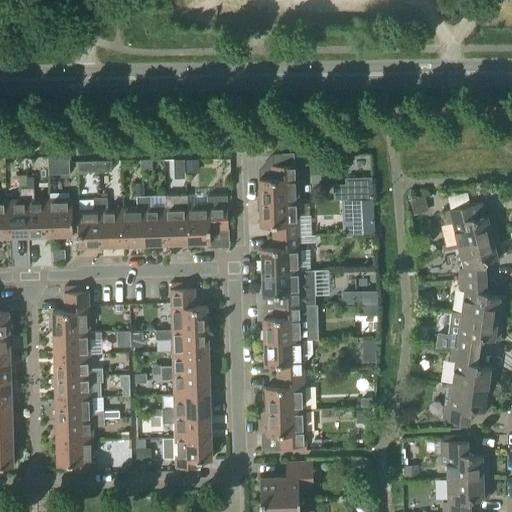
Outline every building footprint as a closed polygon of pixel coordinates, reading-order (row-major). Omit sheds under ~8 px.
[(48,158),(48,163),(48,176),(69,175),(69,163),(69,158),(48,158)] [(183,160),(172,161),(173,169),(184,169),(183,160)] [(198,172),(197,160),(185,160),(186,173),(198,172)] [(230,160),(218,160),(218,176),(230,176),(230,160)] [(111,161),(98,162),(99,172),(111,172),(111,161)] [(151,171),(151,161),(143,161),(143,171),(151,171)] [(99,172),(98,162),(77,162),(77,173),(99,172)] [(258,179),(259,203),(297,202),(296,166),(269,166),(269,178),(258,179)] [(333,185),(334,200),(344,200),(345,200),(345,185),(333,185)] [(6,237),(28,236),(26,188),(20,188),(20,200),(5,201),(6,237)] [(28,236),(50,235),(49,199),(34,200),(34,188),(26,188),(28,236)] [(123,245),(144,244),(142,196),(136,197),(136,209),(121,209),(123,245)] [(143,196),(142,196),(144,244),(166,244),(165,208),(150,208),(150,196),(143,196)] [(186,196),(165,196),(165,208),(166,244),(187,243),(186,196)] [(187,196),(186,196),(187,243),(210,242),(210,230),(228,230),(227,196),(207,196),(207,206),(187,207),(187,196)] [(410,200),(414,216),(428,213),(424,196),(410,200)] [(93,210),(79,210),(78,210),(78,235),(79,247),(101,246),(99,198),(93,198),(93,210)] [(107,198),(99,198),(101,246),(123,245),(121,209),(107,209),(107,198)] [(71,199),(49,199),(50,235),(78,235),(78,210),(79,210),(79,201),(71,201),(71,199)] [(345,200),(344,200),(345,236),(373,235),(372,199),(345,200)] [(297,202),(259,203),(260,226),(271,226),(271,238),(299,237),(297,202)] [(458,247),(497,236),(492,215),(484,217),(481,202),(444,211),(447,225),(452,224),(458,247)] [(460,271),(460,281),(485,279),(485,266),(487,262),(503,258),(497,236),(458,247),(460,257),(459,257),(463,271),(460,271)] [(260,257),(261,272),(300,271),(299,237),(271,238),(271,248),(260,248),(261,257),(260,257)] [(64,250),(53,250),(53,260),(64,259),(64,250)] [(274,307),(313,306),(313,301),(315,301),(315,271),(300,271),(261,272),(262,296),(274,296),(274,307)] [(463,292),(461,314),(501,320),(504,299),(489,297),(486,294),(485,279),(460,281),(461,292),(463,292)] [(194,290),(169,291),(171,331),(207,330),(206,308),(194,308),(194,290)] [(353,292),(343,292),(343,304),(353,304),(353,292)] [(88,334),(87,306),(87,293),(64,294),(64,312),(52,312),(53,335),(88,334)] [(358,316),(378,316),(378,305),(358,305),(358,316)] [(263,342),(312,341),(312,335),(314,335),(313,306),(274,307),(274,319),(262,319),(263,342)] [(0,336),(9,336),(8,314),(0,313),(0,336)] [(451,349),(451,350),(478,354),(480,343),(483,340),(499,342),(501,320),(461,314),(451,313),(448,335),(437,333),(435,347),(451,349)] [(171,331),(159,332),(159,339),(171,338),(171,353),(208,352),(207,330),(171,331)] [(53,335),(54,357),(89,356),(89,340),(101,340),(101,333),(88,334),(53,335)] [(130,346),(130,333),(117,333),(118,347),(130,346)] [(12,336),(9,336),(0,336),(0,358),(9,358),(9,347),(13,347),(12,336)] [(312,350),(312,341),(263,342),(264,366),(276,366),(276,376),(303,375),(302,360),(312,350)] [(376,362),(376,342),(364,341),(364,361),(376,362)] [(455,363),(452,385),(452,386),(492,391),(495,371),(480,369),(477,365),(478,354),(451,350),(449,363),(455,363)] [(160,368),(160,375),(208,374),(208,352),(171,353),(172,367),(160,367),(160,368)] [(54,357),(54,378),(102,377),(102,369),(90,370),(89,356),(54,357)] [(9,358),(0,358),(0,379),(10,379),(9,358)] [(172,381),(172,396),(209,395),(208,374),(160,375),(161,381),(172,381)] [(146,384),(146,375),(135,375),(135,384),(146,384)] [(303,375),(276,376),(276,388),(265,388),(265,411),(304,410),(303,375)] [(130,394),(130,376),(120,376),(120,385),(124,385),(124,394),(130,394)] [(54,378),(55,399),(91,398),(90,383),(102,383),(102,377),(54,378)] [(10,379),(0,379),(0,400),(11,400),(10,379)] [(452,386),(452,385),(446,385),(441,422),(469,425),(470,413),(473,411),(489,413),(492,391),(452,386)] [(162,417),(162,418),(210,416),(209,395),(172,396),(173,410),(151,410),(152,417),(162,417)] [(91,413),(91,398),(55,399),(56,420),(103,419),(103,412),(91,413)] [(371,399),(361,399),(361,407),(371,407),(371,399)] [(11,400),(0,400),(0,422),(12,422),(11,400)] [(356,409),(356,418),(360,421),(368,421),(368,409),(356,409)] [(304,410),(265,411),(266,436),(278,435),(278,447),(305,446),(304,410)] [(174,424),(174,438),(210,437),(210,416),(162,418),(162,424),(174,424)] [(103,426),(103,419),(56,420),(56,442),(92,441),(91,426),(103,426)] [(0,443),(12,444),(12,422),(0,422),(0,443)] [(163,459),(175,458),(175,468),(200,467),(199,460),(211,460),(210,437),(174,438),(163,439),(163,459)] [(447,465),(447,478),(487,477),(487,457),(471,458),(467,455),(467,438),(441,439),(441,466),(447,465)] [(92,470),(92,441),(56,442),(57,464),(69,464),(69,471),(92,470)] [(12,444),(0,443),(0,473),(1,473),(1,466),(13,466),(12,444)] [(145,449),(136,449),(137,462),(146,461),(145,449)] [(260,501),(298,499),(298,487),(312,486),(312,463),(285,464),(285,476),(260,477),(260,501)] [(403,467),(404,479),(419,479),(418,466),(403,467)] [(488,499),(487,477),(447,478),(448,503),(443,503),(443,511),(469,511),(469,503),(472,499),(488,499)] [(313,511),(303,511),(298,511),(298,499),(260,501),(260,511),(313,511)]
